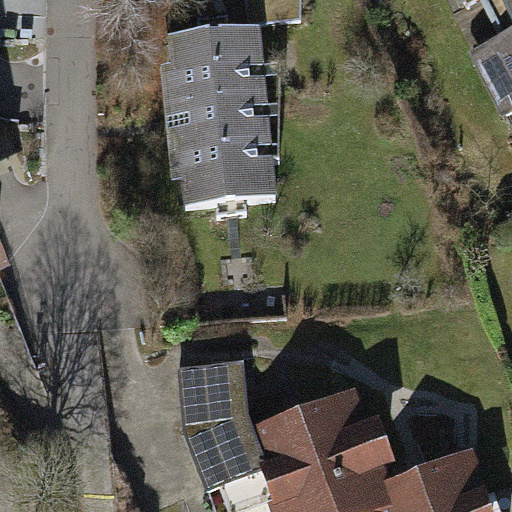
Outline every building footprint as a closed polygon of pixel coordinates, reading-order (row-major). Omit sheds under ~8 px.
[(302,0),(246,0),(250,27),(302,24),(302,0)] [(511,111),(511,0),(449,0),(505,115),(511,111)] [(262,33),(169,42),(173,71),(163,71),(175,184),(184,184),(186,211),(281,205),(262,33)] [(0,248),(0,280),(11,276),(0,248)] [(268,470),(253,433),(248,419),(242,365),(178,370),(182,438),(209,493),(256,473),(268,470)] [(268,470),(256,473),(269,511),(497,511),(480,459),(394,490),(359,397),(253,433),(268,470)]
